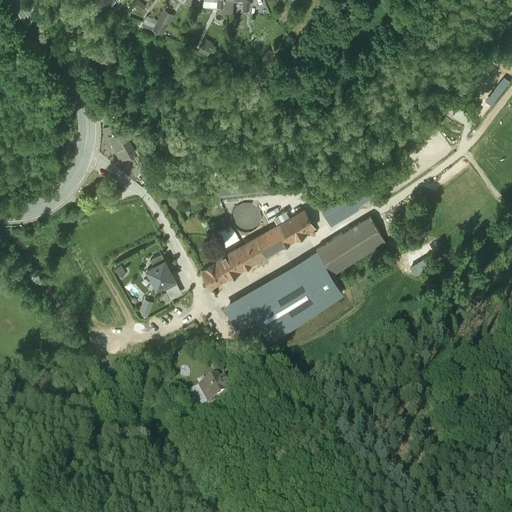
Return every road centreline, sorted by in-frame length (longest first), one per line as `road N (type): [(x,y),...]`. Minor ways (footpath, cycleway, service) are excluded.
road 1 (unclassified): [(138,187),(164,219),(244,367)]
road 2 (track): [(244,367),(346,511)]
road 3 (track): [(511,119),(470,169),(380,215)]
road 4 (secondary): [(85,140),(82,101),(18,0)]
